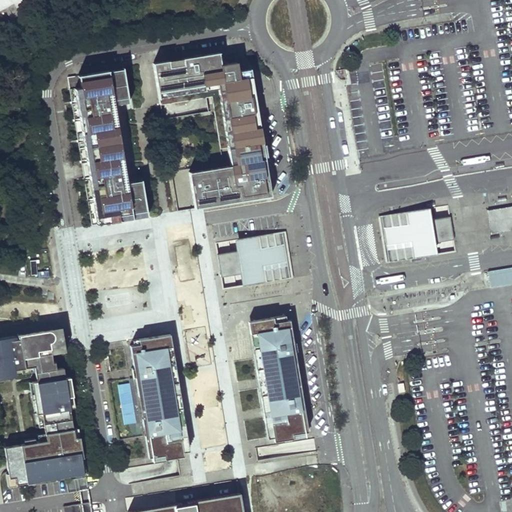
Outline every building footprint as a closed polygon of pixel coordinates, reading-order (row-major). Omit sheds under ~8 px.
[(0,0),(0,10),(14,2),(12,0),(0,0)] [(153,63),(160,105),(218,96),(230,165),(188,172),(193,203),(270,191),(252,86),(237,88),(234,71),(237,71),(236,63),(220,65),(218,53),(153,63)] [(113,105),(128,103),(122,68),(78,76),(80,87),(69,89),(92,225),(147,216),(141,180),(126,183),(127,186),(123,187),(123,183),(120,184),(119,179),(122,179),(121,171),(114,172),(112,158),(122,157),(117,126),(107,128),(105,114),(111,113),(110,105),(107,106),(106,102),(112,100),(113,105)] [(378,216),(386,263),(456,251),(452,229),(448,204),(378,216)] [(511,206),(487,210),(490,233),(511,229),(511,206)] [(262,283),(290,278),(282,231),(254,236),(240,238),(241,248),(242,250),(217,254),(219,265),(220,272),(220,277),(238,275),(246,273),(246,276),(247,285),(262,283)] [(489,284),(511,283),(511,266),(488,268),(489,284)] [(284,315),(253,320),(257,345),(256,346),(258,353),(261,352),(262,355),(262,356),(259,357),(267,403),(266,404),(267,411),(271,410),(271,413),(272,414),(269,415),(272,437),(305,431),(304,422),(302,410),(303,410),(301,400),(300,400),(293,352),(294,352),(292,342),(291,342),(287,320),(285,320),(284,315)] [(33,481),(74,474),(73,470),(82,469),(80,457),(82,457),(81,449),(79,436),(74,437),(68,401),(73,401),(71,387),(69,377),(64,378),(63,368),(56,369),(54,362),(52,362),(49,343),(50,342),(52,341),(53,340),(53,339),(54,337),(53,335),(53,334),(52,333),(51,332),(50,331),(49,331),(47,330),(17,335),(17,339),(0,341),(0,375),(14,373),(14,370),(34,366),(39,398),(34,399),(36,414),(41,413),(46,440),(3,447),(6,463),(8,478),(14,477),(15,484),(27,482),(26,477),(32,476),(33,481)] [(168,363),(163,335),(132,340),(133,345),(129,346),(133,368),(131,368),(132,378),(134,378),(142,426),(140,426),(142,436),(147,435),(151,457),(169,454),(182,452),(180,436),(181,436),(179,429),(176,429),(175,427),(175,425),(178,425),(170,375),(171,375),(169,367),(166,368),(165,366),(165,363),(168,363)] [(183,502),(127,511),(241,511),(238,492),(183,502)] [(63,511),(90,511),(89,502),(63,507),(63,511)]
